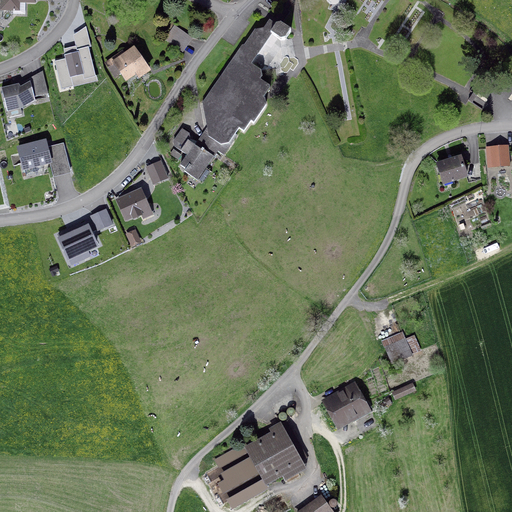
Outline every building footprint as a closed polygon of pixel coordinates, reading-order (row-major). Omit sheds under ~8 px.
[(34,2),(33,0),(0,0),(1,10),(12,10),(12,2),(34,2)] [(284,41),(290,32),(280,25),(275,26),(270,34),(280,41),(284,41)] [(164,40),(181,52),(191,39),(174,27),(164,40)] [(136,75),(146,68),(133,50),(114,63),(112,60),(105,65),(113,77),(120,73),(124,80),(134,73),(136,75)] [(89,52),(54,61),(61,89),(96,80),(89,52)] [(252,124),(265,106),(264,100),(262,99),(269,90),(268,87),(259,81),(261,78),(260,71),(236,55),(201,104),(206,131),(208,137),(226,150),(236,136),(234,135),(237,129),(243,133),(250,122),(252,124)] [(16,87),(0,90),(6,118),(21,115),(20,108),(30,102),(27,85),(17,91),(16,87)] [(217,152),(222,156),(226,150),(208,137),(205,143),(201,141),(197,148),(188,142),(189,140),(188,134),(181,129),(173,142),(174,147),(186,156),(179,166),(185,170),(183,172),(196,181),(217,152)] [(19,150),(24,170),(49,163),(44,144),(19,150)] [(507,165),(506,148),(490,149),(491,166),(507,165)] [(451,181),(466,176),(460,158),(452,161),(451,158),(448,159),(448,162),(436,165),(441,181),(450,178),(451,181)] [(168,176),(161,161),(148,167),(155,182),(168,176)] [(142,189),(118,200),(126,217),(150,206),(142,189)] [(59,241),(68,261),(97,249),(88,228),(59,241)] [(391,362),(410,355),(404,341),(386,348),(391,362)] [(364,407),(352,387),(325,402),(336,422),(364,407)] [(289,417),(291,417),(292,416),(294,415),(294,413),(294,411),(293,409),(292,409),(290,408),(288,408),(287,409),(286,411),(285,412),(286,414),(286,415),(288,416),(289,417)] [(279,421),(281,421),(283,421),(284,421),(286,419),(286,418),(286,416),(285,414),(284,413),(283,413),(281,413),(279,413),(278,415),(278,416),(278,418),(278,420),(279,421)] [(305,468),(279,421),(267,428),(270,434),(267,436),(268,439),(246,451),(263,482),(280,473),(284,480),(305,468)] [(301,511),(329,511),(320,498),(301,511)] [(337,503),(336,502),(335,500),(333,499),(331,499),(330,500),(328,501),(328,503),(328,505),(329,506),(330,507),(332,508),(333,508),(335,507),(336,506),(336,505),(337,503)]
